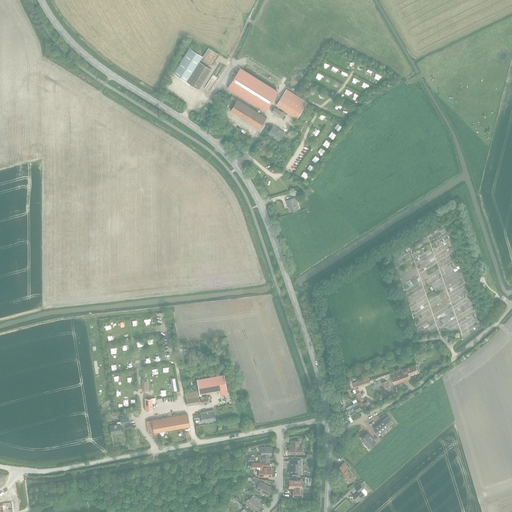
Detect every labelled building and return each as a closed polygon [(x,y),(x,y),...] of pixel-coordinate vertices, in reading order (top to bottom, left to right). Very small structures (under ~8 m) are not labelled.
[(173,73),(186,81),(199,61),(202,56),(189,47),(173,73)] [(214,56),(214,55),(213,54),(212,54),(212,53),(211,53),(210,53),(209,53),(208,53),(207,53),(206,54),(205,55),(205,56),(204,57),(204,58),(204,59),(205,60),(205,61),(206,61),(206,62),(207,62),(208,63),(209,63),(210,63),(211,63),(211,62),(212,62),(213,62),(213,61),(214,61),(214,60),(214,59),(215,58),(215,57),(214,57),(214,56)] [(198,89),(211,68),(199,61),(186,81),(198,89)] [(240,68),(228,87),(266,111),(278,92),(240,68)] [(307,102),(286,89),(276,105),(297,118),(307,102)] [(260,128),(266,117),(232,95),(228,101),(229,102),(226,107),(260,128)] [(275,107),(272,112),(282,118),(285,113),(275,107)] [(273,125),(268,133),(279,140),(284,132),(273,125)] [(299,209),(295,197),(286,200),(287,204),(288,204),(291,211),(299,209)] [(410,375),(418,372),(415,364),(407,367),(402,369),(403,371),(392,375),(395,384),(411,378),(410,375)] [(218,390),(219,395),(227,394),(226,389),(224,374),(196,379),(199,394),(218,390)] [(353,385),(354,388),(370,383),(369,380),(353,385)] [(188,404),(199,402),(197,390),(186,392),(188,404)] [(360,392),(355,394),(359,401),(363,399),(360,392)] [(144,398),(145,410),(152,410),(152,402),(155,402),(155,397),(144,398)] [(346,410),(349,415),(361,409),(357,401),(352,404),(346,407),(347,409),(346,410)] [(214,409),(206,411),(208,418),(209,418),(210,420),(216,419),(214,409)] [(208,418),(206,411),(200,412),(200,414),(194,415),(194,418),(201,417),(202,422),(210,420),(209,418),(208,418)] [(149,433),(190,425),(187,413),(146,420),(149,433)] [(117,421),(117,423),(110,425),(111,434),(116,433),(116,432),(122,431),(121,424),(129,422),(128,415),(121,417),(121,421),(117,421)] [(378,434),(393,421),(389,415),(373,428),(378,434)] [(375,442),(368,433),(361,438),(369,447),(375,442)] [(299,445),(299,440),(291,440),(291,445),(289,445),(289,454),(299,454),(299,445)] [(271,447),(261,446),(261,454),(262,454),(262,461),(269,461),(269,454),(271,455),(271,447)] [(297,460),(290,460),(290,469),(289,469),(289,474),(301,474),(301,463),(297,463),(297,460)] [(258,476),(270,476),(270,467),(263,467),(263,465),(269,466),(269,463),(263,463),(263,462),(251,462),(251,468),(258,468),(258,476)] [(350,482),(354,478),(346,469),(348,467),(344,462),(338,467),(350,482)] [(301,480),(289,480),(289,487),(293,488),(293,490),(292,496),(302,496),(302,491),(301,491),(301,480)] [(267,494),(270,487),(259,482),(256,489),(267,494)] [(357,500),(364,494),(366,495),(367,494),(367,491),(364,488),(360,483),(355,487),(357,490),(352,494),(357,500)] [(254,511),(259,505),(258,503),(261,500),(254,495),(249,500),(248,499),(245,502),(254,511)]
